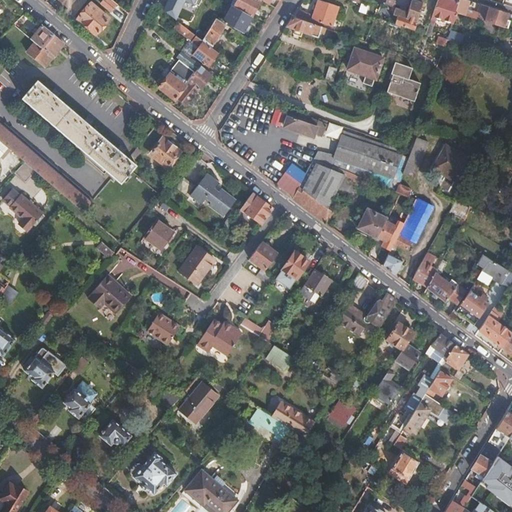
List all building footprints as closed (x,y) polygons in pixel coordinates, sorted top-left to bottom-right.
[(58,0),(68,8),(74,0),(58,0)] [(112,12),(118,5),(111,0),(102,0),(100,3),(112,12)] [(236,0),(232,7),(250,17),(260,1),(258,0),(236,0)] [(319,0),(312,19),(331,26),(338,7),(319,0)] [(411,30),(421,3),(411,0),(408,0),(405,12),(393,8),(389,6),(387,10),(390,11),(388,15),(390,16),(393,16),(391,23),(411,30)] [(454,13),(457,5),(442,0),(436,0),(431,16),(452,23),(456,14),(454,13)] [(476,20),(478,13),(466,9),(470,1),(466,0),(458,0),(457,5),(454,13),(456,14),(476,20)] [(89,3),(76,19),(95,35),(108,19),(89,3)] [(232,7),(232,6),(223,21),(242,32),(250,17),(232,7)] [(504,28),(508,13),(489,7),(488,9),(486,16),(478,13),(476,20),(482,22),(482,21),(483,21),(497,26),(504,28)] [(302,12),(297,10),(292,17),(299,19),(307,21),(309,16),(301,13),(302,12)] [(27,12),(13,25),(20,31),(33,18),(27,12)] [(323,30),(324,28),(299,19),(292,17),(286,27),(317,38),(320,29),(323,30)] [(214,18),(201,40),(210,46),(222,28),(234,36),(232,39),(248,50),(253,42),(214,18)] [(494,35),(497,26),(483,21),(480,30),(494,35)] [(189,56),(191,53),(207,66),(218,52),(210,46),(201,40),(179,22),(174,28),(188,40),(180,50),(189,56)] [(30,40),(35,44),(42,49),(53,35),(42,25),(30,40)] [(446,39),(459,44),(462,35),(449,30),(446,39)] [(45,67),(64,44),(53,35),(42,49),(35,44),(28,52),(45,67)] [(446,39),(439,36),(435,44),(443,47),(446,39)] [(354,48),(347,70),(364,76),(363,78),(372,81),(373,79),(374,79),(382,57),(354,48)] [(180,50),(180,49),(173,57),(176,60),(194,74),(200,66),(189,56),(180,50)] [(413,52),(411,58),(419,60),(421,54),(413,52)] [(159,88),(174,100),(175,97),(185,86),(184,85),(194,74),(176,60),(169,69),(171,72),(159,88)] [(393,73),(386,92),(393,93),(414,100),(420,82),(407,78),(411,67),(394,61),(390,72),(393,73)] [(212,75),(200,66),(194,74),(184,85),(185,86),(175,97),(186,106),(199,91),(199,92),(212,75)] [(137,165),(35,80),(19,99),(121,184),(137,165)] [(288,117),(284,127),(304,135),(306,131),(320,137),(325,125),(309,119),(307,124),(288,117)] [(46,181),(83,212),(94,200),(63,173),(61,175),(58,172),(60,170),(4,122),(1,124),(0,123),(0,118),(0,141),(25,162),(33,169),(46,181)] [(324,134),(337,139),(341,126),(328,122),(324,134)] [(387,188),(400,155),(341,135),(331,165),(351,173),(361,177),(387,188)] [(179,152),(163,138),(151,153),(167,166),(179,152)] [(415,139),(402,173),(413,178),(427,144),(415,139)] [(445,146),(433,169),(454,181),(467,158),(445,146)] [(143,152),(139,149),(133,157),(137,160),(143,152)] [(327,161),(329,154),(317,150),(315,156),(327,161)] [(314,158),(300,185),(299,186),(328,208),(343,177),(348,179),(351,173),(331,165),(314,158)] [(359,183),(361,177),(351,173),(348,179),(359,183)] [(218,183),(207,174),(190,196),(200,204),(203,200),(224,216),(236,201),(216,186),(218,183)] [(288,177),(280,188),(293,198),(299,186),(300,185),(288,177)] [(399,185),(396,192),(399,194),(408,197),(411,190),(399,185)] [(299,186),(293,198),(319,217),(326,223),(334,212),(328,208),(299,186)] [(252,193),(240,210),(260,225),(272,208),(254,194),(252,193)] [(42,214),(22,196),(11,207),(23,218),(19,223),(27,230),(42,214)] [(415,200),(399,233),(405,236),(421,201),(416,199),(415,200)] [(421,201),(405,236),(416,242),(433,207),(421,201)] [(453,202),(449,213),(463,219),(467,208),(453,202)] [(358,228),(378,238),(387,220),(387,218),(367,209),(358,228)] [(173,232),(156,220),(144,237),(161,249),(173,232)] [(387,220),(378,238),(384,241),(382,246),(390,250),(394,243),(398,234),(394,232),(397,225),(387,220)] [(398,234),(394,243),(407,250),(412,241),(398,234)] [(109,258),(114,252),(102,242),(98,248),(109,258)] [(277,252),(262,242),(256,250),(249,259),(264,270),(264,269),(277,252)] [(214,260),(197,247),(179,271),(197,284),(214,260)] [(423,259),(414,277),(429,285),(437,270),(430,266),(436,254),(428,250),(423,259)] [(309,262),(294,252),(282,270),(296,280),(309,262)] [(389,254),(383,265),(396,275),(403,261),(389,254)] [(469,291),(457,311),(475,324),(490,303),(486,300),(489,297),(487,295),(496,280),(508,288),(511,282),(511,271),(494,261),(484,254),(478,264),(474,271),(483,277),(480,283),(470,277),(467,282),(468,283),(464,288),(468,290),(469,291)] [(429,285),(428,288),(446,302),(449,298),(458,305),(468,290),(464,288),(459,284),(457,288),(439,274),(441,272),(442,273),(449,261),(443,259),(437,270),(429,285)] [(274,276),(264,269),(264,270),(258,278),(267,286),(274,276)] [(327,302),(338,286),(314,270),(298,295),(304,299),(308,294),(311,296),(313,293),(327,302)] [(117,286),(118,285),(108,275),(93,292),(95,293),(89,299),(99,308),(105,303),(116,313),(130,298),(117,286)] [(0,282),(0,293),(9,280),(4,277),(0,282)] [(131,296),(118,285),(117,286),(130,298),(131,296)] [(379,326),(396,301),(387,294),(381,302),(380,301),(370,317),(369,316),(368,315),(367,315),(366,315),(365,315),(364,316),(363,316),(348,307),(339,321),(357,332),(364,322),(365,323),(366,323),(367,323),(368,323),(369,322),(370,321),(370,320),(379,326)] [(376,299),(366,314),(367,315),(368,315),(369,316),(370,317),(380,301),(376,299)] [(494,308),(479,330),(504,348),(511,335),(511,332),(493,318),(499,311),(494,308)] [(165,317),(166,316),(159,311),(147,329),(168,343),(180,325),(171,320),(170,321),(165,317)] [(47,320),(52,314),(48,312),(43,317),(47,320)] [(64,320),(54,312),(52,314),(47,320),(44,324),(55,333),(64,320)] [(256,325),(245,318),(241,324),(252,332),(256,325)] [(241,335),(223,322),(221,325),(214,320),(198,343),(208,350),(212,344),(227,354),(241,335)] [(401,350),(413,332),(398,322),(386,340),(401,350)] [(4,355),(12,344),(16,340),(0,327),(0,354),(3,356),(4,355)] [(422,338),(413,332),(401,350),(371,396),(387,407),(401,388),(389,380),(401,364),(408,369),(418,353),(414,350),(422,338)] [(446,358),(454,345),(445,339),(440,335),(431,347),(446,358)] [(19,351),(12,344),(4,355),(12,360),(19,351)] [(291,357),(274,345),(266,358),(284,370),(292,358),(291,357)] [(457,369),(466,354),(454,345),(446,358),(445,361),(450,365),(457,369)] [(442,366),(445,361),(446,358),(431,347),(426,354),(437,363),(442,366)] [(41,350),(24,372),(32,379),(30,381),(41,389),(45,384),(54,373),(58,377),(65,367),(48,353),(47,353),(43,350),(41,350)] [(79,356),(70,369),(78,375),(88,362),(79,356)] [(440,368),(446,371),(450,365),(445,361),(442,366),(440,368)] [(403,409),(412,414),(425,394),(429,387),(438,371),(440,368),(442,366),(437,363),(428,378),(423,375),(417,385),(420,387),(415,394),(413,393),(403,409)] [(429,387),(436,391),(441,395),(450,380),(438,371),(429,387)] [(75,391),(91,403),(99,393),(83,381),(75,391)] [(217,397),(202,383),(178,410),(194,423),(217,397)] [(240,397),(249,403),(258,408),(294,430),(305,437),(315,423),(249,383),(240,397)] [(157,398),(170,409),(182,394),(168,385),(157,398)] [(425,394),(431,398),(436,391),(429,387),(425,394)] [(71,408),(70,410),(80,418),(92,403),(91,403),(75,391),(74,390),(64,403),(71,408)] [(425,394),(412,414),(403,430),(409,434),(411,435),(413,431),(416,433),(429,411),(446,422),(451,412),(431,398),(425,394)] [(331,413),(345,422),(350,415),(336,405),(331,413)] [(274,438),(285,445),(294,430),(258,408),(249,422),(258,428),(260,424),(276,435),(274,438)] [(511,431),(511,413),(507,411),(488,441),(501,449),(508,438),(511,431)] [(104,412),(94,423),(101,430),(111,418),(104,412)] [(134,436),(115,420),(102,436),(116,447),(118,445),(119,446),(121,446),(123,446),(124,444),(126,445),(134,436)] [(390,442),(394,445),(400,435),(401,433),(396,430),(389,442),(390,442)] [(394,445),(401,449),(407,440),(406,439),(400,435),(394,445)] [(501,449),(488,441),(471,469),(483,477),(495,458),(501,449)] [(133,454),(125,464),(130,468),(129,472),(134,476),(133,477),(141,483),(139,484),(144,489),(146,487),(154,493),(164,482),(166,485),(177,473),(166,464),(165,464),(160,460),(161,458),(154,452),(142,465),(139,462),(135,463),(138,459),(133,454)] [(418,463),(402,453),(389,473),(406,483),(418,463)] [(511,469),(495,458),(478,485),(511,508),(511,469)] [(227,511),(238,500),(203,470),(186,490),(204,506),(207,503),(217,511),(227,511)] [(465,480),(461,486),(469,491),(473,494),(477,487),(465,480)] [(17,485),(11,481),(0,498),(8,503),(2,511),(3,511),(14,511),(16,510),(17,510),(29,492),(17,484),(17,485)] [(469,491),(460,506),(463,508),(471,497),(473,494),(469,491)] [(460,506),(452,501),(445,511),(460,511),(463,508),(460,506)] [(493,511),(480,503),(473,511),(493,511)]
